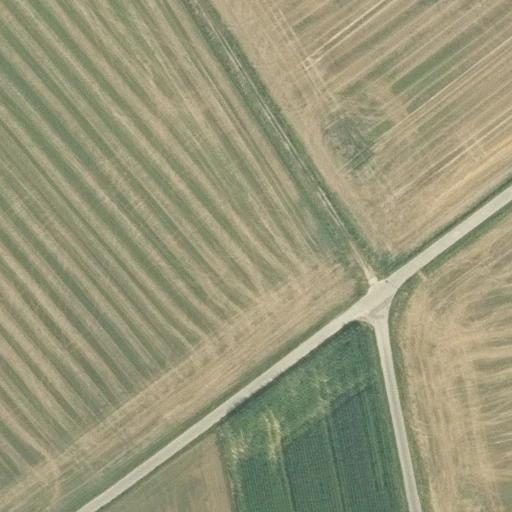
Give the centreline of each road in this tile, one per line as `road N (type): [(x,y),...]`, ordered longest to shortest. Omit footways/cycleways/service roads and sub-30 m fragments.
road 1 (unclassified): [(91,511),(378,295)]
road 2 (track): [(378,295),(198,0)]
road 3 (residential): [(378,295),(418,511)]
road 4 (unclassified): [(378,295),(511,193)]
